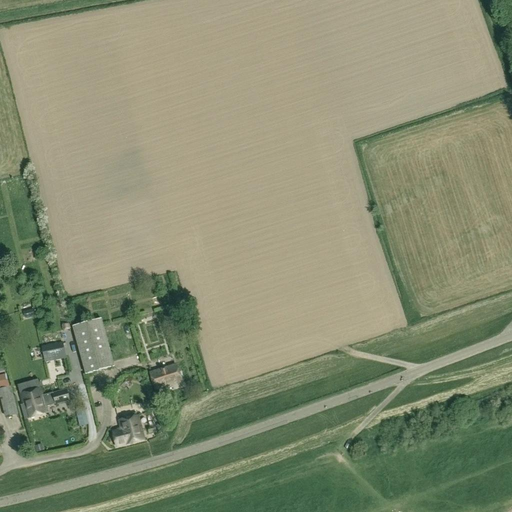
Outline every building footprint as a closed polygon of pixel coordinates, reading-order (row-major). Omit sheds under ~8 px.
[(115,368),(102,320),(102,319),(73,327),(86,375),(115,368)] [(63,342),(42,346),(45,363),(61,360),(65,376),(70,375),(63,342)] [(177,366),(150,374),(155,390),(182,381),(177,366)] [(9,386),(7,374),(0,375),(0,392),(5,418),(17,415),(11,386),(9,386)] [(41,388),(20,394),(23,404),(21,405),(25,419),(48,413),(46,406),(55,404),(56,405),(70,401),(67,389),(53,393),(54,397),(44,399),(41,388)] [(87,415),(77,417),(80,429),(90,427),(87,415)] [(145,439),(140,419),(139,415),(119,420),(122,430),(113,432),(117,447),(145,439)] [(155,426),(147,428),(149,434),(156,432),(155,426)]
